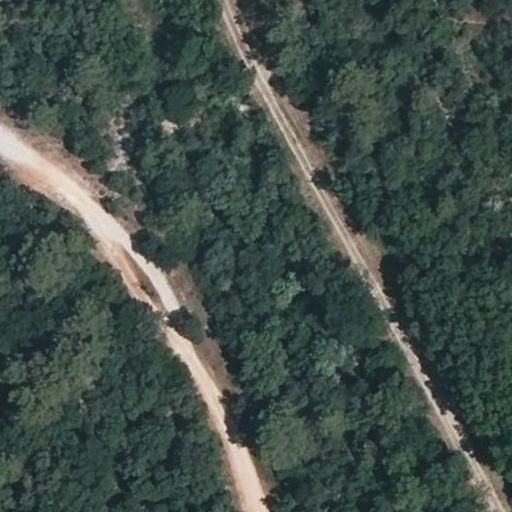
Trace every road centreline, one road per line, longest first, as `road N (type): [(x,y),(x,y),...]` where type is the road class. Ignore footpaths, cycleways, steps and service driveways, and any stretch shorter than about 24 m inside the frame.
road 1 (track): [(495,511),(432,376),(308,177),(222,0)]
road 2 (track): [(0,141),(111,216),(142,249),(255,511)]
